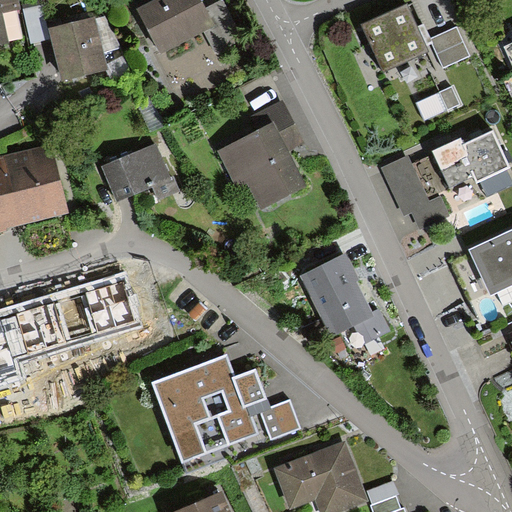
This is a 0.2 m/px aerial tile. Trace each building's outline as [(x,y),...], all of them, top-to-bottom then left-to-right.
[(0,0),(0,43),(2,43),(0,28),(0,10),(15,8),(13,0),(0,0)] [(154,54),(202,29),(207,27),(199,11),(193,0),(152,0),(132,10),(154,54)] [(207,27),(202,29),(213,49),(236,37),(218,2),(199,11),(207,27)] [(407,2),(360,23),(382,72),(429,52),(407,2)] [(96,17),(110,54),(122,50),(108,12),(96,17)] [(91,20),(47,28),(57,79),(101,71),(91,20)] [(457,27),(432,38),(444,67),(470,56),(457,27)] [(461,104),(453,86),(415,103),(423,121),(461,104)] [(256,128),(213,149),(232,188),(243,183),(254,205),(297,184),(279,149),(298,140),(279,101),(249,115),(256,128)] [(509,168),(492,131),(463,144),(460,138),(431,151),(448,189),(474,177),(476,183),(509,168)] [(152,143),(99,164),(113,198),(148,183),(154,198),(172,191),(152,143)] [(47,147),(0,158),(0,177),(11,225),(62,213),(47,147)] [(431,204),(430,201),(409,156),(382,168),(404,216),(412,213),(431,204)] [(0,228),(11,225),(0,177),(0,228)] [(441,196),(430,201),(431,204),(412,213),(419,229),(450,215),(441,196)] [(511,284),(511,230),(468,250),(489,295),(511,284)] [(347,252),(300,275),(331,337),(354,326),(363,344),(392,330),(380,307),(371,312),(357,283),(361,281),(347,252)] [(423,279),(438,314),(472,299),(457,265),(423,279)] [(0,314),(0,380),(20,375),(15,358),(137,322),(123,278),(104,283),(0,314)] [(226,355),(153,383),(182,461),(256,434),(246,406),(268,398),(257,368),(235,377),(226,355)] [(301,428),(290,399),(260,411),(270,439),(301,428)] [(345,440),(276,466),(292,508),(316,499),(321,511),(338,511),(368,501),(345,440)] [(372,504),(396,495),(400,494),(395,481),(367,491),(372,504)] [(229,511),(221,493),(178,511),(229,511)] [(406,511),(404,507),(400,508),(396,495),(372,504),(374,511),(406,511)]
